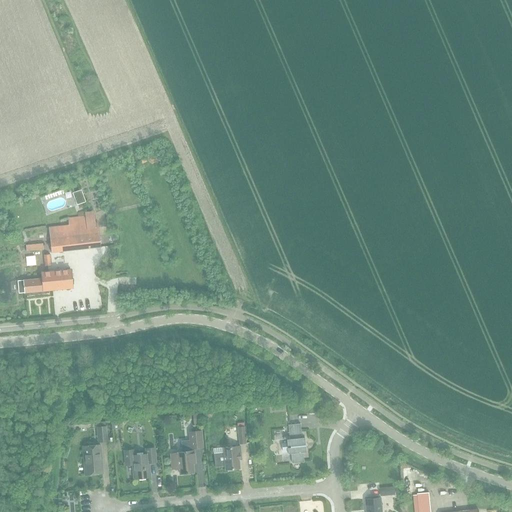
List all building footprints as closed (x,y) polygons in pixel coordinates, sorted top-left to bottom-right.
[(81,189),(72,192),(77,204),(85,202),(81,189)] [(49,227),(51,253),(100,247),(98,223),(95,223),(94,215),(68,218),(69,225),(49,227)] [(24,292),(72,288),(70,269),(41,272),(42,278),(23,280),(24,292)] [(303,452),(306,452),(305,437),(302,438),(300,423),(288,424),(290,438),(287,439),(287,443),(281,443),(282,450),(288,450),(288,454),(291,453),(292,463),(304,462),(303,452)] [(106,424),(97,425),(99,441),(107,440),(106,424)] [(194,447),(194,448),(201,447),(200,430),(193,430),(193,432),(194,447)] [(194,450),(194,449),(194,447),(193,432),(187,432),(188,441),(180,442),(181,452),(178,452),(178,453),(171,453),(172,469),(179,468),(180,474),(193,473),(192,459),(195,459),(194,450)] [(86,471),(102,470),(100,444),(83,446),(86,471)] [(238,454),(241,454),(240,445),(222,447),(225,469),(239,468),(238,454)] [(126,465),(133,464),(134,478),(149,477),(148,462),(155,462),(154,448),(146,449),(146,454),(132,455),(132,450),(124,451),(126,465)] [(379,487),(380,495),(395,494),(394,486),(379,487)] [(417,494),(418,511),(430,511),(428,493),(417,494)] [(366,511),(381,511),(380,498),(365,499),(366,511)]
